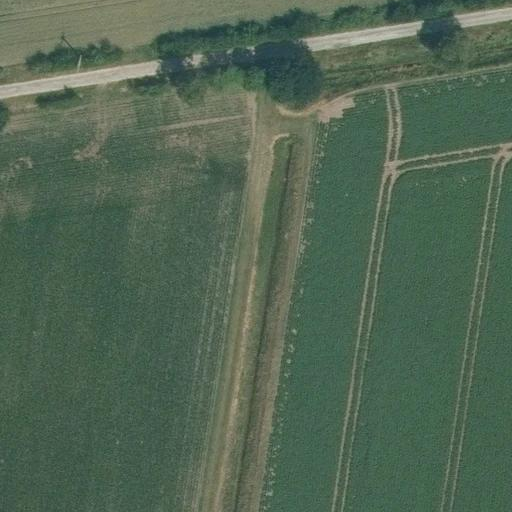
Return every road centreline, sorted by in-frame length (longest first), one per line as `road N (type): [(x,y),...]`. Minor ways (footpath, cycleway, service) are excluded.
road 1 (unclassified): [(511,10),(0,89)]
road 2 (track): [(185,511),(255,48)]
